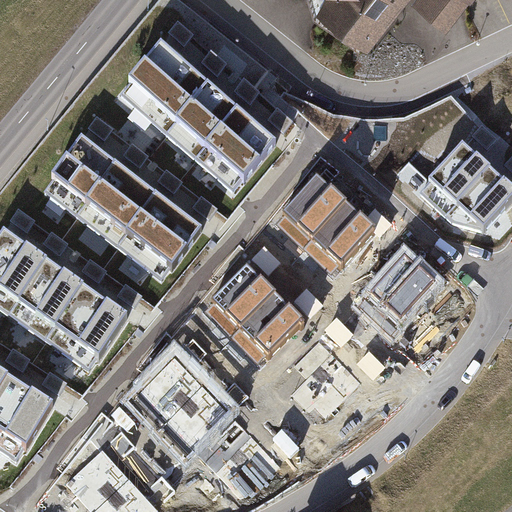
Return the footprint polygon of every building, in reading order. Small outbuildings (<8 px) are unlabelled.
[(310,0),(306,4),(361,54),(410,0),(414,0),(446,29),(472,0),(310,0)] [(169,37),(185,50),(194,39),(178,26),(169,37)] [(162,46),(130,83),(132,85),(121,97),(234,193),(242,183),(246,186),(280,146),(162,46)] [(203,65),(218,78),(227,68),(212,55),(203,65)] [(236,94),(251,107),(260,96),(245,83),(236,94)] [(269,122),(284,134),(293,124),(278,111),(269,122)] [(90,132),(106,144),(114,133),(98,121),(90,132)] [(498,141),(483,127),(473,137),(488,151),(498,141)] [(83,142),(53,181),(55,182),(45,195),(162,284),(170,274),(174,277),(206,235),(83,142)] [(511,203),(511,192),(462,147),(428,184),(430,186),(420,197),(451,225),(485,234),(511,203)] [(125,159),(141,171),(149,160),(133,148),(125,159)] [(159,185),(175,197),(183,186),(168,174),(159,185)] [(284,216),(313,243),(347,206),(318,179),(284,216)] [(194,211),(210,223),(218,212),(202,200),(194,211)] [(313,243),(341,270),(376,233),(347,206),(313,243)] [(9,224),(26,235),(34,224),(17,213),(9,224)] [(3,234),(0,238),(0,310),(92,372),(99,361),(103,363),(132,320),(3,234)] [(46,249),(63,260),(70,248),(54,237),(46,249)] [(82,273),(99,284),(106,272),(90,261),(82,273)] [(371,298),(400,325),(434,288),(406,262),(371,298)] [(214,305),(241,333),(277,298),(250,270),(214,305)] [(118,297),(135,308),(143,296),(126,285),(118,297)] [(241,333),(269,361),(305,326),(277,298),(241,333)] [(7,364),(24,375),(31,363),(14,353),(7,364)] [(297,390),(325,418),(360,383),(333,355),(297,390)] [(140,395),(167,423),(203,388),(176,360),(140,395)] [(0,373),(0,451),(19,463),(26,452),(30,454),(58,410),(0,373)] [(43,387),(60,398),(68,386),(51,375),(43,387)] [(167,423),(195,451),(231,416),(203,388),(167,423)] [(217,474),(245,502),(280,467),(253,439),(217,474)] [(67,485),(91,511),(95,511),(130,480),(104,451),(67,485)] [(95,511),(153,511),(157,509),(130,480),(95,511)]
